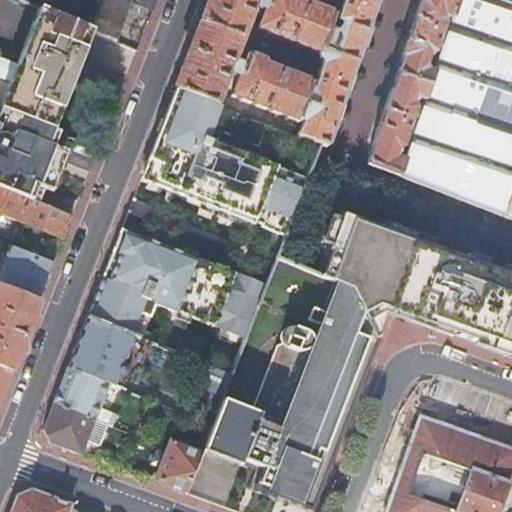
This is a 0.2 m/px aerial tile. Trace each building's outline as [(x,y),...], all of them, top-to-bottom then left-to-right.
[(130,4),(130,3),(122,0),(103,0),(92,31),(115,41),(130,4)] [(131,0),(130,3),(130,4),(151,12),(156,0),(131,0)] [(210,0),(201,23),(241,39),(252,13),(255,15),(258,9),(263,11),(256,29),(319,55),(320,51),(327,32),(332,15),(293,0),(210,0)] [(320,51),(354,63),(375,0),(343,0),(336,19),(337,22),(341,23),(339,28),(333,34),(327,32),(320,51)] [(422,0),(421,4),(396,76),(428,87),(432,74),(425,71),(423,66),(428,55),(431,55),(433,54),(434,53),(443,25),(443,22),(442,21),(440,20),(441,16),(451,20),(457,0),(422,0)] [(402,161),(397,177),(502,218),(511,188),(511,5),(496,0),(457,0),(451,20),(432,74),(428,87),(423,100),(402,161)] [(0,58),(0,111),(52,132),(77,69),(81,58),(92,31),(39,8),(18,64),(0,58)] [(181,76),(175,91),(214,106),(225,80),(230,82),(232,76),(237,78),(230,97),(295,123),(296,122),(306,92),(308,85),(264,66),(262,62),(249,57),(245,58),(242,67),(232,62),(241,40),(241,39),(201,23),(181,76)] [(296,138),(319,147),(324,149),(354,63),(320,51),(319,55),(317,60),(320,68),(311,93),(306,92),(296,122),(301,124),(296,138)] [(396,76),(366,165),(397,177),(402,161),(394,158),(395,151),(400,148),(414,110),(411,103),(415,97),(423,100),(428,87),(396,76)] [(214,106),(175,91),(140,181),(146,184),(160,189),(199,205),(213,210),(218,212),(232,217),(253,226),(254,223),(262,226),(261,229),(285,238),(306,181),(214,145),(201,140),(214,106)] [(236,115),(214,106),(201,140),(214,145),(219,133),(227,136),(236,115)] [(52,149),(58,135),(52,132),(0,111),(0,189),(29,201),(32,202),(37,189),(52,149)] [(59,152),(64,137),(58,135),(52,149),(59,152)] [(337,145),(334,153),(356,161),(360,154),(337,145)] [(59,152),(52,149),(37,189),(43,191),(50,194),(58,172),(65,154),(59,152)] [(160,189),(146,184),(144,189),(158,195),(160,189)] [(511,188),(502,218),(511,222),(511,188)] [(21,223),(29,201),(0,189),(0,214),(3,216),(21,223)] [(32,202),(38,205),(43,191),(37,189),(32,202)] [(63,240),(71,218),(38,205),(32,202),(29,201),(21,223),(37,230),(63,240)] [(213,210),(199,205),(197,210),(211,216),(213,210)] [(232,217),(218,212),(215,217),(229,223),(232,217)] [(511,283),(500,279),(503,273),(347,216),(332,251),(343,255),(333,281),(351,288),(378,343),(389,311),(419,322),(511,355),(511,283)] [(13,241),(18,243),(24,229),(19,227),(13,241)] [(143,233),(129,228),(127,233),(141,239),(143,233)] [(127,233),(120,231),(86,318),(134,337),(143,315),(149,318),(154,304),(177,313),(191,319),(213,328),(214,326),(245,339),(253,319),(257,307),(260,301),(265,288),(194,260),(180,254),(141,239),(127,233)] [(1,266),(45,283),(49,273),(53,264),(9,247),(1,266)] [(196,254),(182,249),(180,254),(194,260),(196,254)] [(305,304),(316,275),(277,259),(274,264),(265,288),(260,301),(308,320),(313,307),(305,304)] [(0,286),(38,302),(42,293),(45,283),(1,266),(0,265),(0,286)] [(312,511),(378,343),(351,288),(333,281),(316,275),(305,304),(313,307),(308,320),(317,324),(274,433),(256,426),(260,413),(222,398),(211,426),(202,451),(241,465),(246,467),(249,462),(260,466),(252,489),(279,499),(309,510),(312,511)] [(0,368),(11,373),(25,336),(38,302),(0,286),(0,368)] [(191,319),(177,313),(174,319),(188,325),(191,319)] [(134,337),(86,318),(70,358),(66,368),(108,385),(115,388),(119,377),(123,377),(127,373),(127,367),(124,364),(128,354),(143,360),(149,343),(134,337)] [(198,388),(222,398),(231,375),(207,365),(198,388)] [(0,400),(6,385),(11,373),(0,368),(0,400)] [(108,385),(66,368),(56,394),(52,403),(94,420),(100,406),(108,385)] [(94,420),(52,403),(42,428),(49,443),(81,455),(83,448),(86,441),(99,446),(107,425),(94,420)] [(117,413),(100,406),(94,420),(107,425),(112,427),(117,413)] [(399,474),(385,511),(497,511),(499,506),(511,471),(511,450),(419,418),(416,428),(401,470),(399,474)] [(153,481),(186,493),(201,453),(169,440),(156,473),(153,481)] [(16,497),(10,511),(67,511),(71,505),(45,495),(31,491),(16,497)]
